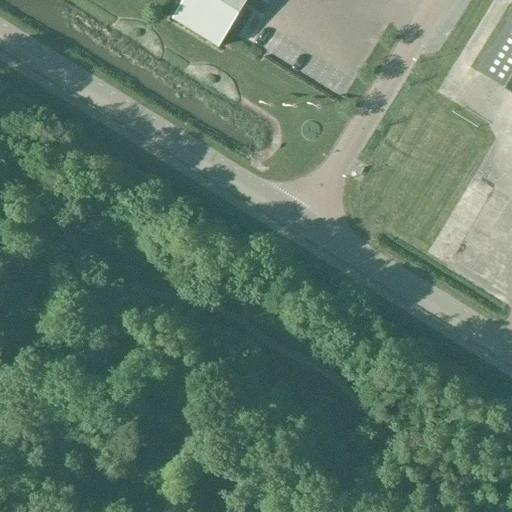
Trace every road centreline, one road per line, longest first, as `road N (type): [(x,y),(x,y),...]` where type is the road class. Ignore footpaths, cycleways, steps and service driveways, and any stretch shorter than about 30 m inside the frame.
road 1 (unclassified): [(304,223),(0,36)]
road 2 (unclassified): [(304,223),(438,0)]
road 3 (unclassified): [(511,353),(304,223)]
